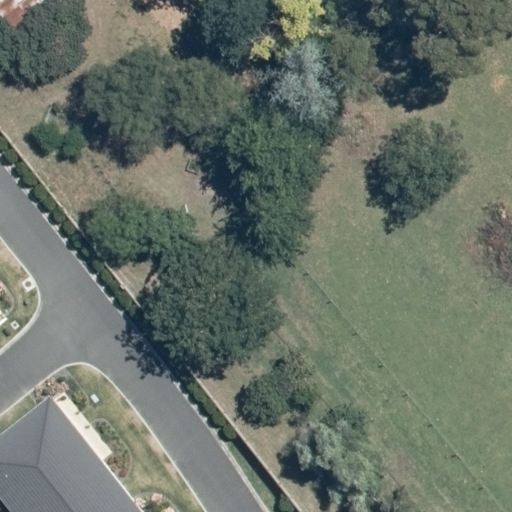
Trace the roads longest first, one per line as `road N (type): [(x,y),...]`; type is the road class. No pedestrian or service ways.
road 1 (residential): [(87,310),(236,511)]
road 2 (residential): [(0,201),(87,310)]
